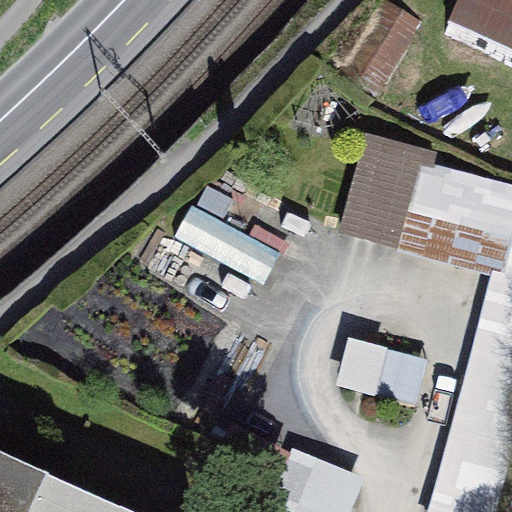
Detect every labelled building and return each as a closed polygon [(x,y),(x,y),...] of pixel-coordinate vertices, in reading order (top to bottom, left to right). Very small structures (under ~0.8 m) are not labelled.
[(511,0),(460,0),(445,36),(511,66),(511,0)] [(420,24),(382,2),(339,75),(380,92),(420,24)] [(494,279),(430,511),(498,511),(511,461),(511,189),(435,169),(439,156),(369,137),(341,238),(494,279)] [(419,399),(430,350),(349,331),(337,381),(419,399)] [(312,511),(349,511),(364,469),(293,444),(274,499),(312,511)] [(0,511),(99,511),(3,468),(0,466),(0,511)]
